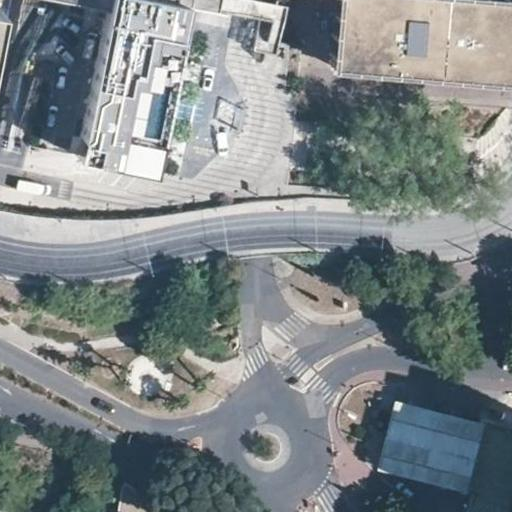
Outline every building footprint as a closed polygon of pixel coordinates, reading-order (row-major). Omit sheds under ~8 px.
[(84,0),(86,0),(104,5),(72,156),(149,173),(185,2),(201,5),(222,10),(243,14),(256,17),(259,0),(0,0),(0,35),(8,0),(84,0)] [(511,0),(333,0),(328,60),(511,77),(511,0)] [(471,415),(392,394),(373,467),(451,487),(459,489),(478,417),(471,415)] [(511,511),(511,422),(479,414),(478,417),(459,489),(471,493),(465,511),(511,511)] [(163,511),(164,511),(117,476),(111,511),(163,511)]
